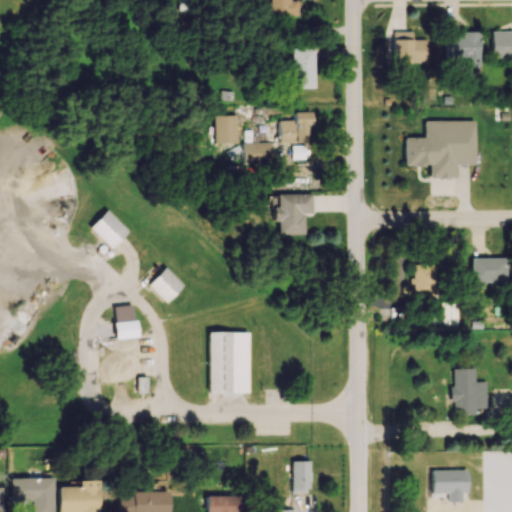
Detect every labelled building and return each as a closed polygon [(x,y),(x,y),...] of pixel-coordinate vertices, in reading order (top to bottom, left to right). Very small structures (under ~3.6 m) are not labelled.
[(511,30),(489,31),(489,59),(511,58),(511,30)] [(410,31),(391,31),(390,54),(396,54),(396,60),(424,60),(424,39),(410,39),(410,31)] [(476,31),(458,32),(458,36),(442,37),(443,58),(459,58),(459,76),(478,75),(476,31)] [(289,49),(290,88),(313,87),(312,49),(289,49)] [(277,143),(305,142),(304,125),(310,125),(309,111),(291,111),(291,120),(276,120),(277,143)] [(212,143),(235,143),(235,115),(211,115),(212,143)] [(474,164),(473,120),(422,121),(422,137),(402,137),(403,166),(427,165),(428,178),(455,178),(455,164),(474,164)] [(240,142),(241,163),(269,162),(268,141),(240,142)] [(310,193),(276,193),(276,207),(272,207),(272,221),(276,221),(277,234),(303,233),(303,213),(311,213),(310,193)] [(110,248),(127,230),(104,209),(87,228),(110,248)] [(469,282),(505,281),(505,257),(469,258),(469,282)] [(434,296),(435,264),(411,264),(411,289),(413,289),(413,296),(434,296)] [(164,302),(181,284),(162,266),(145,285),(164,302)] [(110,306),(113,339),(135,336),(131,304),(110,306)] [(247,392),(246,331),(205,332),(206,393),(247,392)] [(485,381),(473,381),(473,368),(451,368),(452,415),(476,414),(475,399),(485,398),(485,381)] [(308,461),(289,460),(289,492),(308,492),(308,461)] [(465,469),(429,470),(429,493),(445,493),(446,502),(460,502),(460,493),(466,493),(465,469)] [(9,501),(30,500),(30,511),(51,511),(51,477),(8,478),(9,501)] [(56,511),(97,511),(97,480),(78,480),(78,486),(57,486),(56,511)] [(167,511),(167,490),(131,491),(131,495),(117,495),(116,511),(167,511)] [(205,496),(205,511),(238,511),(239,495),(205,496)]
